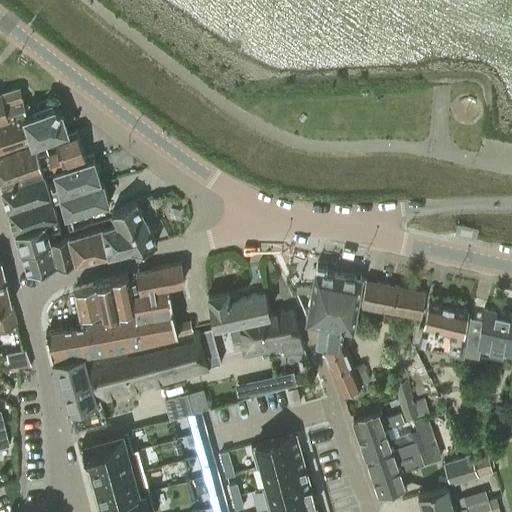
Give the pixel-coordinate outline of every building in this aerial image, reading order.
[(14,103),(23,100),(20,88),(0,92),(0,121),(8,120),(6,110),(15,107),(14,103)] [(0,153),(33,142),(24,116),(27,114),(23,100),(14,103),(15,107),(6,110),(8,120),(0,121),(0,153)] [(45,138),(55,135),(68,131),(62,111),(54,106),(27,114),(24,116),(33,142),(45,138)] [(65,166),(86,160),(76,129),(68,131),(55,135),(45,138),(54,171),(65,168),(65,166)] [(45,138),(33,142),(0,153),(0,176),(3,186),(43,174),(44,175),(54,172),(54,171),(45,138)] [(60,193),(100,181),(93,157),(86,160),(65,166),(65,168),(54,171),(54,172),(60,193)] [(9,207),(60,193),(54,172),(44,175),(43,174),(3,186),(9,207)] [(69,227),(114,215),(112,210),(104,181),(101,182),(100,181),(60,193),(61,198),(65,213),(69,227)] [(61,198),(60,193),(9,207),(15,228),(57,216),(53,200),(61,198)] [(118,221),(104,224),(110,250),(157,239),(135,199),(112,210),(114,215),(118,221)] [(62,235),(57,216),(15,228),(21,249),(50,239),(62,235)] [(72,233),(78,258),(106,251),(99,226),(73,232),(72,233)] [(72,233),(73,232),(72,231),(62,235),(50,239),(56,263),(78,258),(72,233)] [(27,270),(56,263),(50,239),(21,249),(27,270)] [(0,325),(17,322),(12,306),(1,257),(0,257),(0,325)] [(137,270),(140,290),(176,284),(176,282),(183,281),(179,263),(137,270)] [(352,319),(361,276),(317,268),(308,310),(319,313),(318,330),(339,331),(341,317),(352,319)] [(135,306),(132,293),(127,273),(112,277),(119,310),(135,306)] [(119,310),(112,277),(95,282),(102,308),(103,313),(119,310)] [(421,310),(425,290),(366,279),(362,299),(421,310)] [(102,308),(95,282),(74,289),(80,312),(102,308)] [(166,285),(140,290),(140,292),(132,293),(135,306),(136,311),(104,318),(86,322),(87,325),(84,326),(50,332),(46,332),(52,357),(87,350),(88,354),(125,346),(177,333),(175,321),(171,305),(166,285)] [(228,289),(208,293),(214,324),(270,312),(265,288),(229,296),(228,289)] [(443,299),(443,301),(429,298),(424,319),(450,325),(447,343),(463,347),(464,345),(468,323),(464,323),(467,307),(454,304),(454,302),(443,299)] [(511,312),(484,306),(480,326),(468,323),(464,345),(511,355),(511,312)] [(303,351),(293,308),(228,322),(232,340),(239,339),(240,345),(250,343),(253,355),(283,348),(285,355),(303,351)] [(177,333),(192,329),(190,318),(175,321),(177,333)] [(211,326),(196,331),(206,366),(221,362),(211,326)] [(136,386),(206,366),(196,331),(195,329),(192,329),(177,333),(125,346),(136,386)] [(353,365),(341,336),(342,332),(339,331),(318,330),(318,334),(341,390),(368,378),(361,362),(353,365)] [(88,354),(98,397),(100,396),(136,386),(125,346),(88,354)] [(31,363),(26,348),(6,352),(10,367),(31,363)] [(98,397),(88,354),(87,350),(52,357),(66,409),(70,408),(76,428),(106,419),(100,396),(98,397)] [(279,388),(297,384),(294,371),(276,375),(246,382),(249,395),(279,388)] [(429,410),(424,397),(413,401),(412,396),(406,378),(395,382),(401,400),(407,417),(429,410)] [(297,385),(288,388),(291,402),(300,400),(297,385)] [(379,408),(352,417),(359,437),(386,428),(386,427),(404,421),(400,410),(382,416),(379,408)] [(417,440),(366,457),(379,495),(406,485),(401,470),(424,462),(442,456),(434,434),(427,414),(414,418),(417,429),(421,438),(424,448),(420,449),(417,440)] [(204,421),(190,425),(193,435),(207,431),(204,421)] [(2,422),(0,422),(0,446),(8,444),(2,422)] [(82,441),(82,442),(88,463),(89,463),(134,451),(133,449),(128,429),(83,442),(82,441)] [(386,429),(359,438),(366,457),(417,440),(413,430),(399,435),(389,438),(386,429)] [(414,430),(413,430),(417,440),(420,449),(424,448),(421,438),(417,429),(414,430)] [(207,431),(193,435),(196,444),(209,440),(207,431)] [(295,432),(251,445),(257,467),(261,466),(261,464),(301,453),(295,432)] [(134,451),(89,463),(94,483),(144,469),(138,447),(133,449),(134,451)] [(301,453),(261,464),(261,466),(267,485),(267,486),(307,475),(301,453)] [(455,482),(478,475),(472,453),(445,462),(450,479),(454,478),(455,482)] [(479,458),(483,473),(492,471),(488,456),(479,458)] [(231,461),(223,463),(226,475),(234,473),(231,461)] [(216,463),(202,467),(204,475),(218,471),(216,463)] [(144,469),(94,483),(100,503),(149,489),(144,469)] [(218,471),(204,475),(206,483),(220,479),(218,471)] [(267,485),(262,486),(268,508),(313,495),(307,475),(267,486),(267,485)] [(237,482),(229,484),(232,495),(240,493),(237,482)] [(423,511),(442,511),(453,509),(446,485),(418,493),(423,511)] [(100,503),(99,503),(101,511),(155,511),(149,489),(100,503)] [(465,505),(488,498),(485,489),(463,496),(465,505)] [(240,493),(232,495),(235,507),(243,505),(240,493)] [(268,508),(264,509),(264,511),(317,511),(313,495),(268,508)] [(442,511),(480,511),(491,509),(491,508),(498,505),(495,496),(488,499),(488,498),(465,505),(465,506),(454,509),(453,509),(442,511)]
